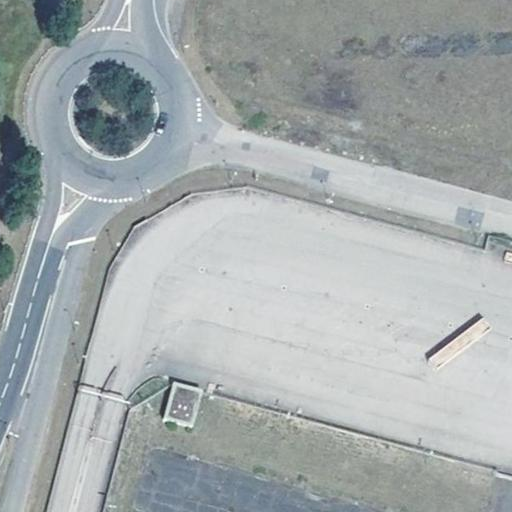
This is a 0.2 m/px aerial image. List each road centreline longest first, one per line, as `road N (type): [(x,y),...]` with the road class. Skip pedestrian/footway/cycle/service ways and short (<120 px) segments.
road 1 (unknown): [(125,327),(148,241),(216,199),(249,197),(511,262)]
road 2 (residential): [(182,128),(511,221)]
road 3 (tertiary): [(54,231),(0,392)]
